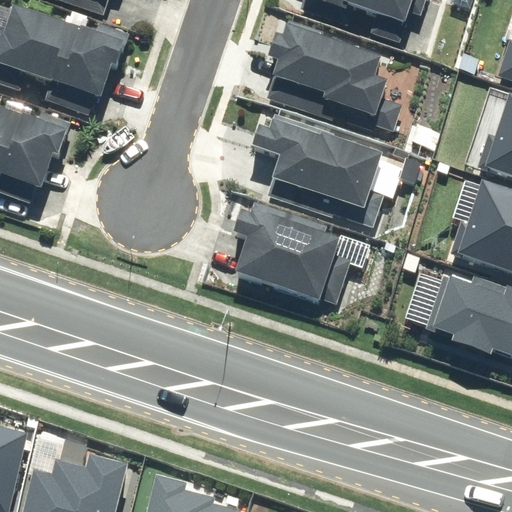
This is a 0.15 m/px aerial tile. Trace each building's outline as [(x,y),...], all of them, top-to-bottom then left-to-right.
[(29,0),(100,24),(108,0),(29,0)] [(308,0),(302,18),(347,34),(353,16),(378,25),(373,41),(397,49),(414,0),(308,0)] [(117,76),(129,40),(101,30),(98,40),(16,12),(0,57),(0,88),(18,94),(21,85),(49,94),(45,105),(89,120),(93,108),(101,111),(113,75),(117,76)] [(325,39),(289,26),(283,42),(276,40),(268,62),(284,68),(271,105),(336,128),(338,122),(375,135),(391,91),(375,85),(382,66),(322,45),(325,39)] [(59,169),(73,129),(46,119),(42,131),(0,116),(0,199),(33,210),(38,195),(44,197),(54,168),(59,169)] [(339,215),(364,224),(372,200),(392,207),(403,175),(384,168),(386,162),(272,120),(267,134),(260,132),(253,153),(281,164),(267,203),(334,228),(339,215)] [(326,244),(329,237),(257,211),(254,221),(246,218),(236,244),(248,248),(236,282),(318,312),(341,249),(326,244)]
